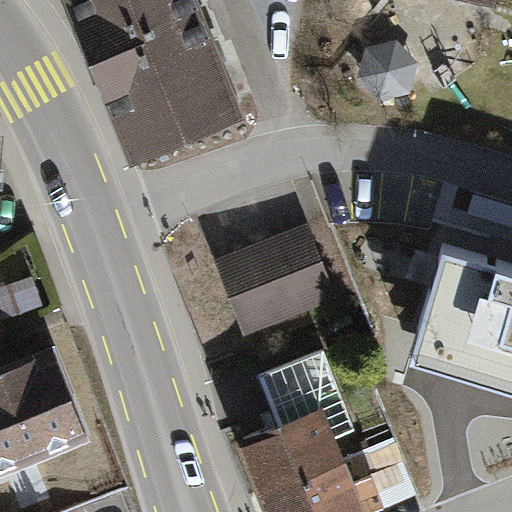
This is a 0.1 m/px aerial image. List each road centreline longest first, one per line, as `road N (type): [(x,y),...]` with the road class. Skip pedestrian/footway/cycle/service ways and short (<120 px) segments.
road 1 (residential): [(92,220),(313,145),(445,155),(511,175)]
road 2 (tertiary): [(92,220),(189,511)]
road 3 (tertiary): [(0,33),(92,220)]
